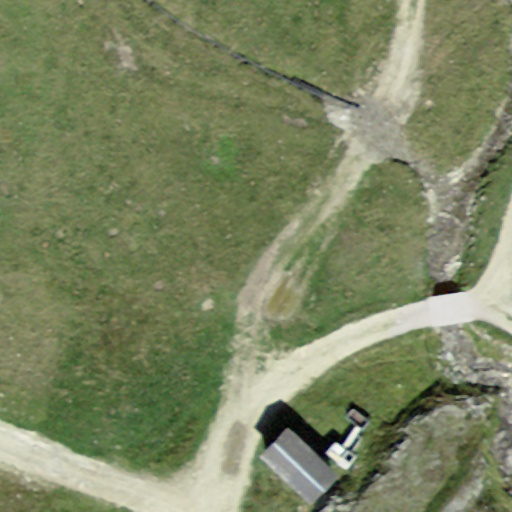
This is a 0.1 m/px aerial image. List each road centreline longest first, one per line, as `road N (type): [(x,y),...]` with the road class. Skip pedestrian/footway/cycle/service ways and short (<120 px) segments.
road 1 (track): [(237,436),(249,313),(270,263),(381,94),(409,0)]
road 2 (track): [(221,511),(237,436),(299,360),(412,311),(490,301)]
road 3 (track): [(193,511),(0,443)]
